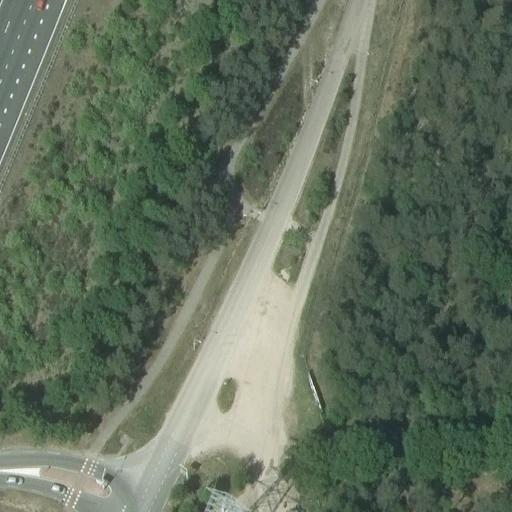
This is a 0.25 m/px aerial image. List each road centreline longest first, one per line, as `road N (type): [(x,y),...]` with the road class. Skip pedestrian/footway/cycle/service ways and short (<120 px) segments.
road 1 (unclassified): [(218,349),(360,0)]
road 2 (track): [(270,452),(511,445)]
road 3 (unclassified): [(148,496),(218,349)]
road 4 (primary): [(148,496),(65,464),(0,464)]
